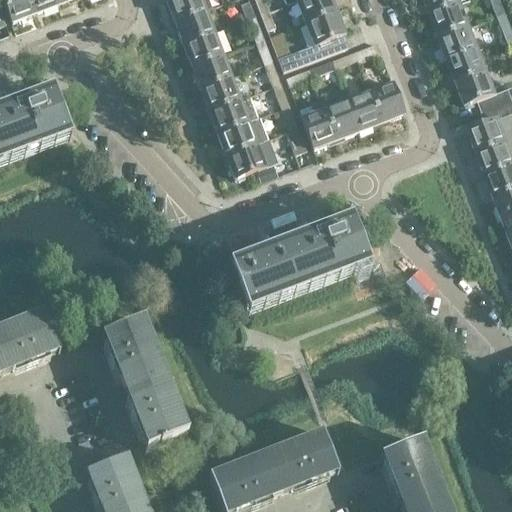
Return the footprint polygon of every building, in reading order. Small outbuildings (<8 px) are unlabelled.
[(0,0),(11,27),(34,18),(27,0),(0,0)] [(53,0),(27,0),(34,18),(57,10),(53,0)] [(78,0),(53,0),(57,10),(79,2),(78,0)] [(177,0),(165,5),(174,27),(205,15),(199,0),(177,0)] [(252,0),(260,20),(269,17),(262,0),(252,0)] [(311,0),(297,6),(306,28),(337,16),(330,0),(311,0)] [(421,0),(430,20),(461,8),(458,0),(421,0)] [(489,0),(497,20),(506,17),(499,0),(489,0)] [(240,9),(246,25),(255,22),(248,6),(240,9)] [(430,20),(438,43),(470,31),(461,8),(430,20)] [(174,27),(182,50),(214,38),(205,15),(174,27)] [(278,65),(282,78),(348,52),(343,39),(346,39),(337,16),(306,28),(315,51),(301,56),(301,57),(278,65)] [(269,17),(260,20),(266,36),(275,32),(269,17)] [(497,20),(506,43),(511,40),(511,33),(506,17),(497,20)] [(246,25),(255,48),(263,45),(255,22),(246,25)] [(438,43),(447,65),(479,53),(470,31),(438,43)] [(182,50),(191,73),(223,60),(214,38),(182,50)] [(255,48),(264,70),(272,67),(263,45),(255,48)] [(376,48),(353,57),(356,65),(357,68),(380,59),(376,48)] [(447,65),(456,88),(487,76),(479,53),(447,65)] [(353,57),(330,65),(334,74),(356,65),(353,57)] [(191,73),(200,95),(231,83),(223,60),(191,73)] [(330,65),(308,74),(311,83),(334,74),(330,65)] [(264,70),(272,93),(281,89),(272,67),(264,70)] [(311,83),(308,74),(285,83),(288,92),(311,83)] [(482,117),(511,105),(511,91),(508,93),(496,98),(487,76),(456,88),(465,110),(478,105),(482,117)] [(200,95),(209,118),(240,105),(231,83),(200,95)] [(391,87),(368,96),(380,129),(404,120),(391,87)] [(272,93),(281,116),(290,112),(281,89),(272,93)] [(368,96),(345,105),(358,137),(380,129),(368,96)] [(0,164),(65,140),(66,142),(67,141),(63,129),(53,101),(51,102),(52,103),(36,108),(35,103),(28,106),(20,108),(22,114),(0,122),(0,164)] [(209,118),(217,140),(254,126),(246,103),(240,105),(209,118)] [(345,105),(323,113),(335,146),(358,137),(345,105)] [(511,105),(482,117),(486,127),(468,134),(477,157),(511,143),(511,105)] [(285,137),(286,139),(298,134),(290,112),(281,116),(289,135),(285,137)] [(300,122),(312,155),(335,146),(323,113),(300,122)] [(217,140),(226,163),(258,151),(264,148),(255,126),(254,126),(217,140)] [(298,134),(286,139),(294,160),(306,155),(298,134)] [(511,143),(477,157),(485,180),(511,169),(511,143)] [(258,151),(226,163),(235,186),(267,174),(258,151)] [(297,168),(292,155),(277,161),(282,174),(297,168)] [(511,169),(485,180),(494,202),(511,195),(511,169)] [(511,195),(494,202),(503,225),(511,220),(511,195)] [(511,220),(503,225),(511,247),(511,246),(511,220)] [(230,276),(245,316),(246,316),(246,314),(365,268),(365,270),(367,269),(362,257),(360,252),(351,229),(350,229),(350,231),(335,236),(333,231),(319,236),(321,242),(232,276),(230,276)] [(0,379),(25,369),(26,371),(35,368),(34,366),(57,357),(57,358),(58,358),(57,355),(42,316),(41,317),(41,319),(0,335),(0,379)] [(145,453),(145,454),(148,453),(158,449),(159,450),(164,448),(163,447),(187,438),(186,437),(184,438),(140,327),(143,326),(142,325),(103,340),(101,342),(101,343),(103,342),(112,365),(110,366),(113,374),(115,374),(134,421),(132,422),(135,430),(137,429),(147,452),(145,453)] [(219,511),(245,511),(247,511),(251,511),(257,510),(256,508),(303,489),(304,491),(313,488),(312,486),(335,477),(336,479),(337,478),(336,476),(320,436),(319,437),(320,439),(210,482),(209,480),(208,481),(219,511)] [(444,511),(420,448),(422,448),(421,446),(382,462),(379,463),(379,464),(381,463),(390,486),(388,487),(392,496),(394,495),(400,511),(444,511)] [(144,511),(125,464),(127,463),(127,462),(85,478),(85,479),(87,479),(96,502),(94,503),(97,511),(99,510),(100,511),(144,511)]
